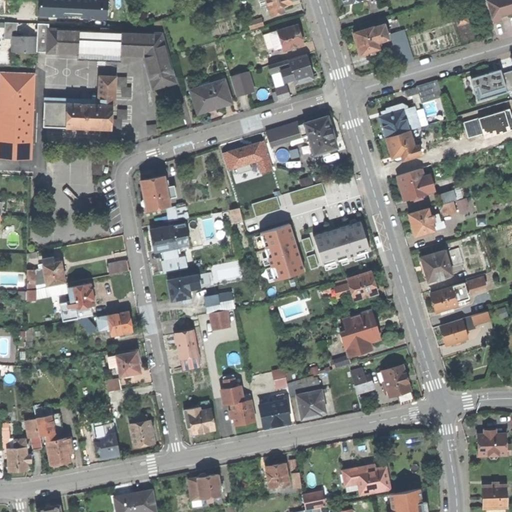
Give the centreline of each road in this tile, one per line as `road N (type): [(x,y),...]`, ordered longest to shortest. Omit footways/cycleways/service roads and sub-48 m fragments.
road 1 (residential): [(345,94),(151,154),(120,174),(177,460)]
road 2 (secondary): [(441,407),(345,94)]
road 3 (residential): [(177,460),(441,407)]
road 4 (residential): [(345,94),(511,44)]
road 5 (residential): [(17,491),(177,460)]
